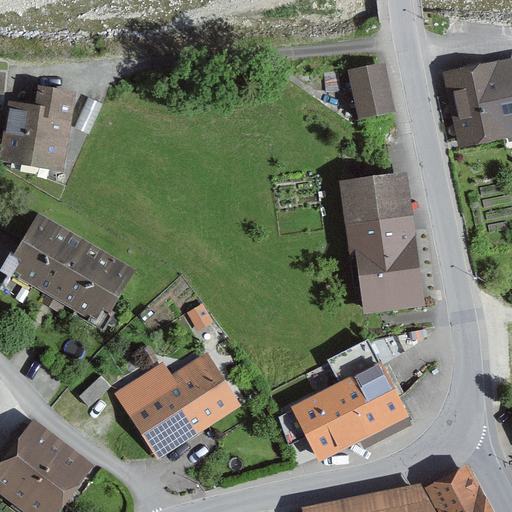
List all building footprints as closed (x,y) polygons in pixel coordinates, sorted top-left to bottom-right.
[(498,66),(452,76),(455,93),(448,94),(458,141),(511,129),(511,76),(501,78),(498,66)] [(385,113),(375,67),(350,71),(360,119),(385,113)] [(4,154),(53,162),(60,119),(67,121),(71,95),(45,91),(41,116),(11,111),(4,154)] [(101,104),(89,98),(76,127),(89,133),(101,104)] [(392,180),(355,185),(360,223),(350,225),(354,253),(364,252),(371,303),(415,297),(404,217),(398,218),(392,180)] [(39,220),(17,256),(24,260),(18,271),(51,291),(53,288),(63,294),(61,297),(95,316),(102,306),(108,310),(130,273),(39,220)] [(318,398),(296,408),(317,450),(363,426),(374,442),(410,424),(368,343),(306,374),(318,398)] [(122,395),(157,449),(229,402),(201,358),(171,378),(169,374),(154,384),(149,377),(122,395)] [(111,386),(101,376),(79,396),(89,407),(111,386)] [(26,511),(29,511),(34,507),(41,511),(47,511),(81,468),(25,424),(15,435),(19,438),(0,464),(0,480),(20,496),(14,503),(26,511)] [(433,486),(427,489),(439,511),(483,511),(465,476),(436,491),(433,486)] [(434,511),(424,493),(329,511),(434,511)]
